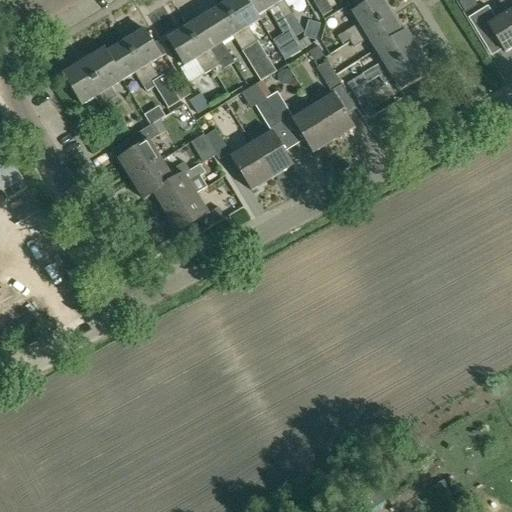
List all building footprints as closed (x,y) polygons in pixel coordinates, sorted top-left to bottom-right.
[(231,0),(225,4),(250,46),(258,42),(249,27),(261,20),(258,16),(247,0),(231,0)] [(285,20),(273,0),(247,0),(258,16),(269,9),(278,24),(285,20)] [(273,0),(285,20),(293,15),(284,0),(273,0)] [(311,0),(317,8),(327,2),(325,0),(311,0)] [(349,40),(392,15),(382,0),(372,0),(352,12),(360,24),(345,33),(349,40)] [(474,1),(462,9),(465,14),(477,7),(474,1)] [(206,16),(223,43),(233,37),(242,51),(250,46),(225,4),(206,16)] [(488,6),(480,11),(468,18),(492,56),(502,50),(504,53),(511,48),(511,23),(506,15),(497,20),(488,6)] [(403,33),(392,15),(349,40),(354,48),(369,39),(376,50),(407,31),(403,33)] [(223,43),(206,16),(187,27),(213,69),(221,65),(212,50),(223,43)] [(213,69),(187,27),(168,39),(185,66),(196,59),(205,74),(213,69)] [(126,41),(152,83),(160,78),(151,63),(162,56),(145,29),(126,41)] [(383,62),(373,68),(362,75),(367,83),(379,77),(420,52),(407,31),(376,50),(383,62)] [(106,48),(105,48),(124,80),(135,73),(144,88),(152,83),(126,41),(108,52),(106,48)] [(105,48),(84,61),(110,102),(118,97),(111,87),(124,80),(105,48)] [(420,52),(379,77),(384,85),(393,79),(401,92),(433,73),(420,52)] [(260,62),(269,77),(276,72),(267,57),(260,62)] [(110,102),(84,61),(63,74),(82,105),(95,98),(101,108),(110,102)] [(317,68),(331,92),(342,85),(328,62),(317,68)] [(152,83),(155,88),(168,109),(169,108),(180,102),(164,75),(160,78),(152,83)] [(367,83),(352,92),(358,101),(365,97),(372,92),(367,83)] [(281,123),(292,116),(278,93),(267,99),(281,123)] [(314,107),(334,141),(355,128),(335,95),(314,107)] [(371,106),(365,97),(358,101),(363,110),(371,106)] [(281,123),(267,99),(256,106),(270,129),(281,123)] [(363,110),(368,120),(376,115),(376,114),(371,106),(363,110)] [(314,107),(294,119),(293,120),(313,154),(334,141),(314,107)] [(131,180),(162,161),(150,141),(160,135),(153,124),(130,138),(137,149),(119,160),(131,180)] [(205,137),(219,160),(230,154),(216,130),(205,137)] [(110,145),(119,140),(114,132),(105,138),(110,145)] [(274,132),(252,145),(273,178),(294,166),(274,132)] [(105,138),(96,143),(101,151),(110,145),(105,138)] [(273,178),(252,145),(231,158),(252,191),(273,178)] [(162,161),(131,180),(144,200),(154,194),(154,193),(190,171),(184,162),(169,172),(162,161)] [(154,193),(154,194),(166,213),(196,194),(207,187),(200,176),(206,173),(201,165),(190,171),(154,193)] [(209,214),(196,194),(166,213),(178,233),(196,222),(202,233),(225,218),(219,208),(209,214)] [(8,301),(0,306),(0,311),(2,314),(12,308),(8,301)] [(12,308),(2,314),(6,321),(16,315),(12,308)] [(16,315),(6,321),(11,328),(21,321),(16,315)] [(21,321),(11,328),(15,334),(25,328),(21,321)] [(450,491),(444,481),(432,488),(439,498),(450,491)]
